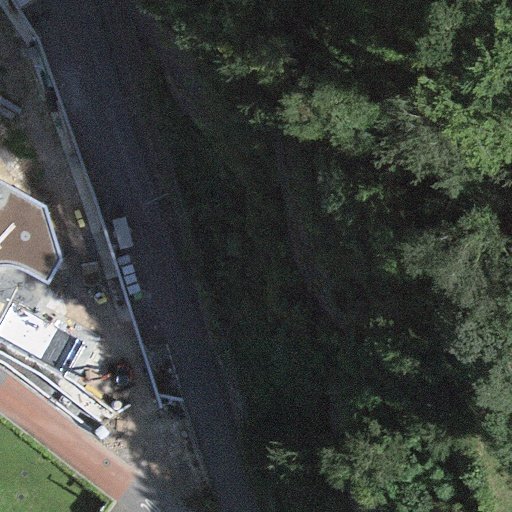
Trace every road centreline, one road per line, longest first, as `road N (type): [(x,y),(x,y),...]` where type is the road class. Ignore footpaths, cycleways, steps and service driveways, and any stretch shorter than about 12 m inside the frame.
road 1 (residential): [(69,0),(243,511)]
road 2 (residential): [(148,511),(0,398)]
